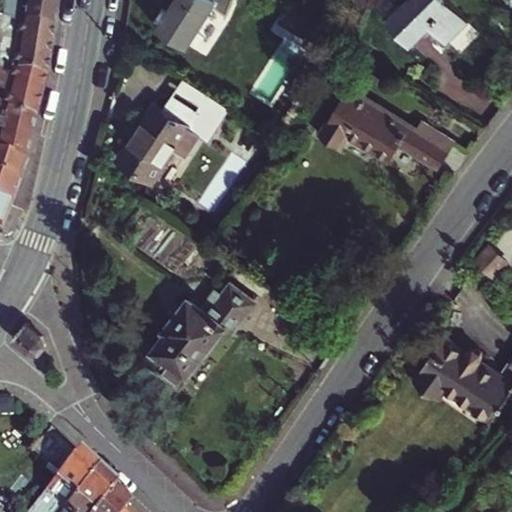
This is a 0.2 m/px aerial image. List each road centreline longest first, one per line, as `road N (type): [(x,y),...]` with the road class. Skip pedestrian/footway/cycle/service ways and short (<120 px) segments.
road 1 (residential): [(255,511),(511,142)]
road 2 (unknown): [(83,59),(359,48)]
road 3 (secondary): [(92,0),(63,163),(34,260)]
road 4 (secondary): [(105,436),(81,394),(34,260)]
road 5 (secondary): [(0,355),(105,436)]
